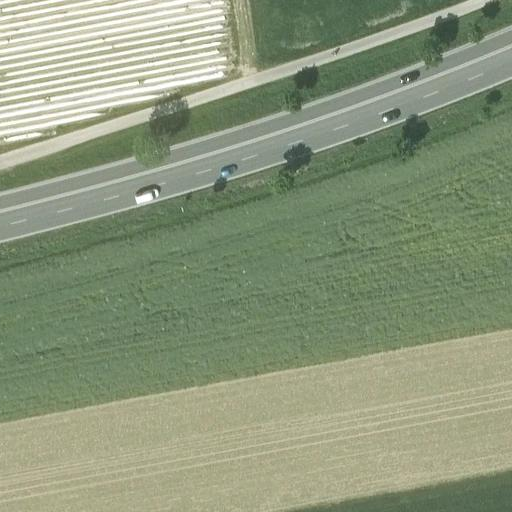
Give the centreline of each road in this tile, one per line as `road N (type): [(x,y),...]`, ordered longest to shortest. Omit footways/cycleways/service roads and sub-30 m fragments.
road 1 (trunk): [(511,55),(269,142),(0,219)]
road 2 (track): [(0,165),(491,0)]
